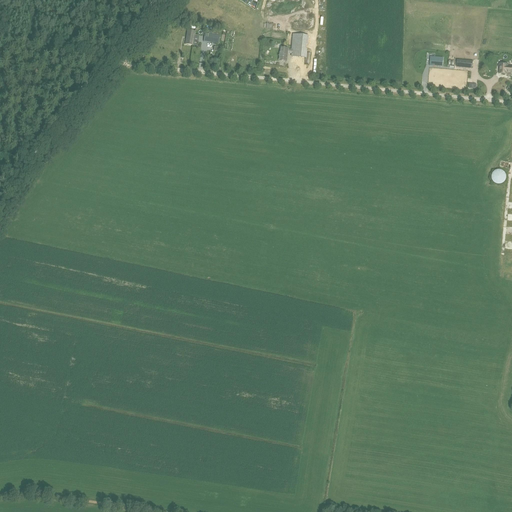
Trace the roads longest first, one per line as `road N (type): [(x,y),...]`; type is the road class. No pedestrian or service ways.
road 1 (unclassified): [(120,62),(511,102)]
road 2 (secondary): [(0,217),(120,62)]
road 3 (unclassified): [(0,501),(119,511)]
